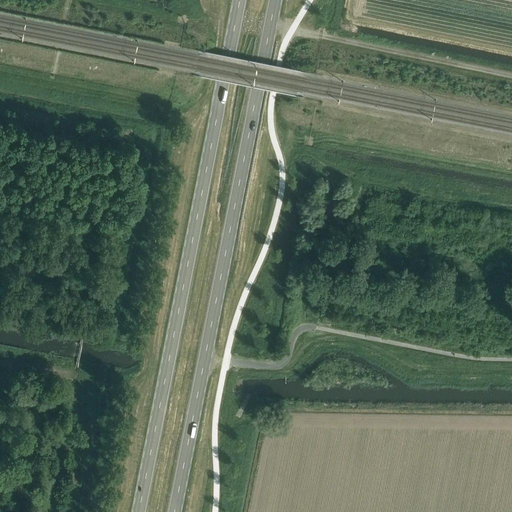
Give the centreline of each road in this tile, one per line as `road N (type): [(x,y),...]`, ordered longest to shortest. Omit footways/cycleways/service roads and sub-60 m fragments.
road 1 (primary): [(175,511),(275,0)]
road 2 (primary): [(236,0),(136,511)]
